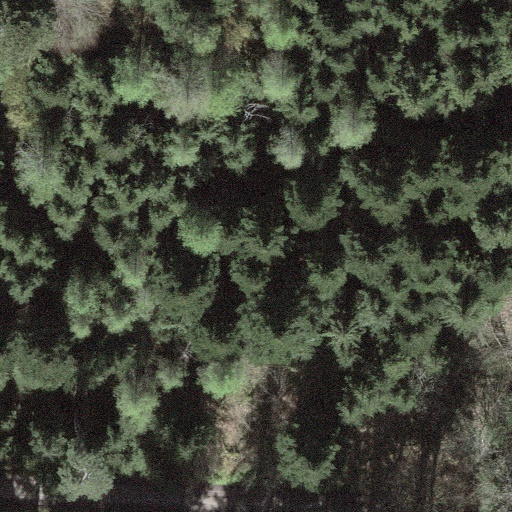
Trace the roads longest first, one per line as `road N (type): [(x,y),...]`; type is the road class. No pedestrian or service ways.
road 1 (track): [(0,494),(381,511)]
road 2 (track): [(511,262),(352,507)]
